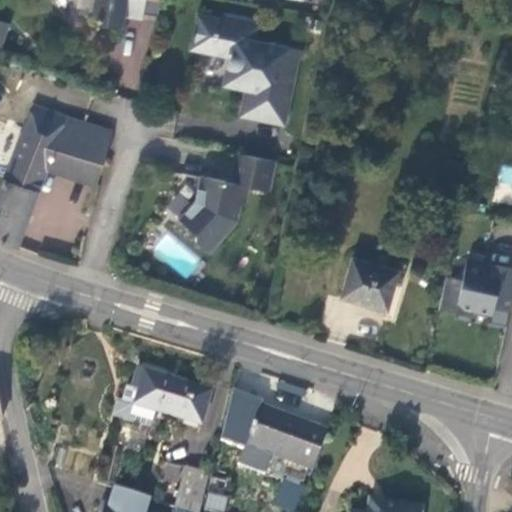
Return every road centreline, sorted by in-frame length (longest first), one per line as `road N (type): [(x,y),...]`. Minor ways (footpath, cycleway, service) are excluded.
road 1 (secondary): [(12,271),(492,417)]
road 2 (residential): [(37,511),(1,351),(12,271)]
